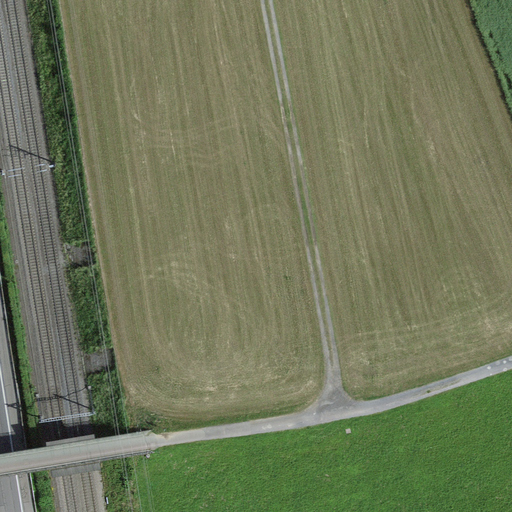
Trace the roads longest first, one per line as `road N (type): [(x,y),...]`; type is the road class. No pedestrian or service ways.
road 1 (track): [(339,411),(263,0)]
road 2 (track): [(511,362),(411,396),(157,439)]
road 3 (track): [(0,463),(157,439)]
